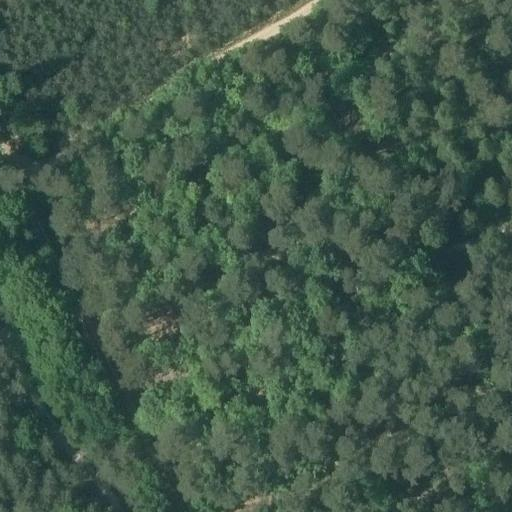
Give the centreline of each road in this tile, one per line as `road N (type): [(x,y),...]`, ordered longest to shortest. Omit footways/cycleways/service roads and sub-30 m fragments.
road 1 (track): [(0,131),(70,300),(188,511)]
road 2 (track): [(11,161),(306,0)]
